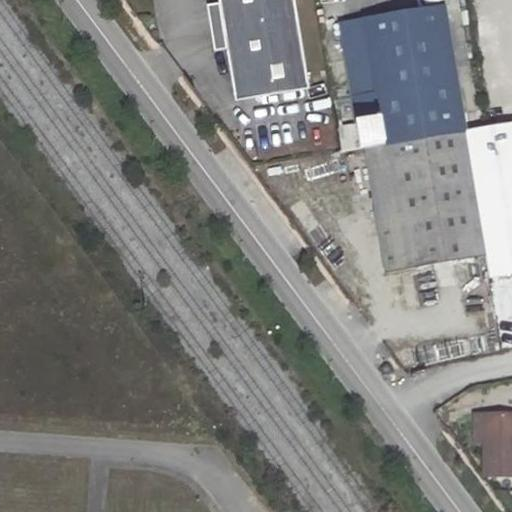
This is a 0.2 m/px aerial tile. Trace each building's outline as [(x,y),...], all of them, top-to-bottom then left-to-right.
[(294,0),(218,0),(235,99),(309,87),(294,0)] [(385,147),(463,133),(444,9),(342,26),(362,151),(384,147),(385,147)] [(488,281),(511,276),(511,125),(463,133),(484,258),(488,281)] [(362,151),(383,275),(484,258),(463,133),(385,147),(384,147),(362,151)] [(511,416),(486,417),(486,446),(485,478),(511,478),(511,416)] [(486,417),(475,417),(475,446),(486,446),(486,417)]
